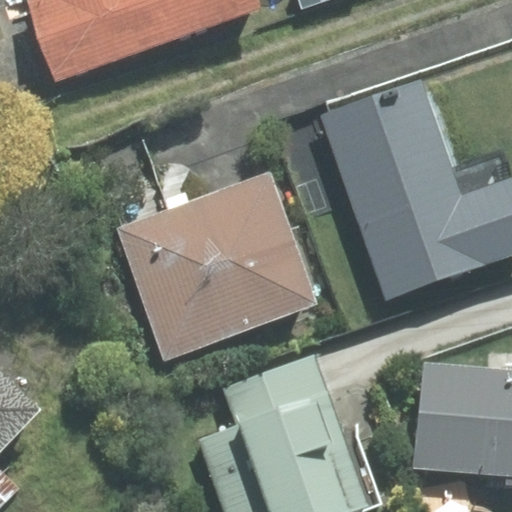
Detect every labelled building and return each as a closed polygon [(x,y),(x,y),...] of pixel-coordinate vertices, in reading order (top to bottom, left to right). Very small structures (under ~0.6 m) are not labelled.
[(258,0),(37,0),(29,3),(57,90),(265,22),(258,0)] [(511,185),(464,198),(433,83),(318,114),(324,136),(292,144),(311,213),(350,202),(378,305),(511,268),(511,185)] [(311,318),(270,183),(115,230),(155,365),(311,318)] [(376,511),(315,359),(217,387),(229,430),(196,440),(216,511),(376,511)] [(511,369),(425,361),(414,475),(511,484),(511,369)] [(0,510),(20,491),(2,473),(51,425),(0,372),(0,510)]
